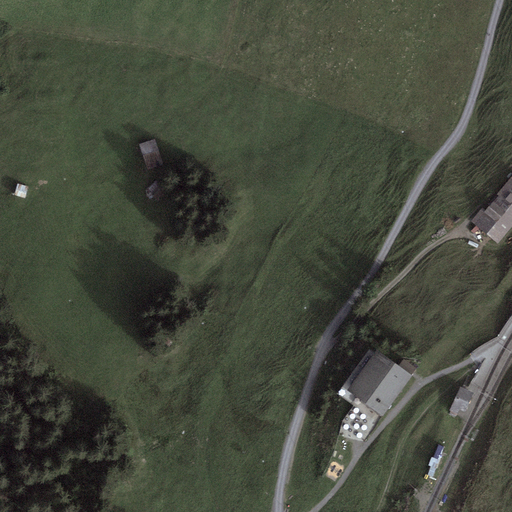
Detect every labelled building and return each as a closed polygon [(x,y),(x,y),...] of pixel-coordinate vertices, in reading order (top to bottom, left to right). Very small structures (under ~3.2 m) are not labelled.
[(155,141),(142,145),(150,168),(162,164),(155,141)] [(164,178),(151,189),(161,200),(174,189),(164,178)] [(498,242),(511,224),(511,178),(499,194),(501,195),(487,212),(483,209),(473,221),(498,242)] [(19,185),(17,194),(25,196),(27,188),(19,185)] [(166,334),(161,341),(169,346),(174,339),(166,334)] [(384,412),(415,369),(404,360),(397,369),(376,354),(347,395),(368,411),(373,403),(384,412)] [(456,411),(459,406),(464,409),(471,394),(461,389),(450,412),(456,415),(458,411),(456,411)]
